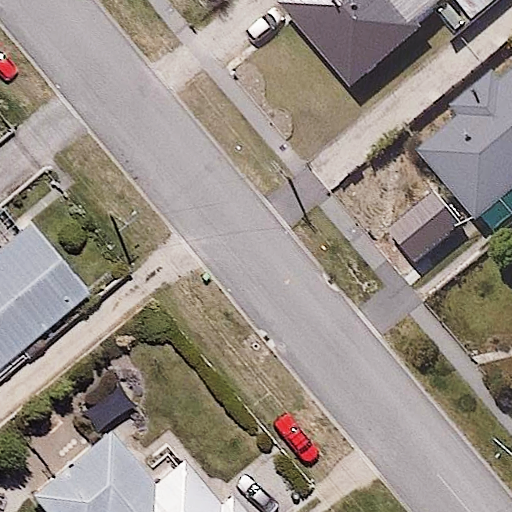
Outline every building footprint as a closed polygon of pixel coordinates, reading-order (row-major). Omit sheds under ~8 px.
[(297,0),(288,9),(357,85),(449,0),(297,0)] [(462,0),(478,18),(497,0),(462,0)] [(511,65),(420,144),(484,217),(511,192),(511,65)] [(0,358),(96,275),(32,201),(0,228),(0,358)] [(144,457),(109,419),(34,489),(55,511),(244,511),(170,432),(144,457)]
